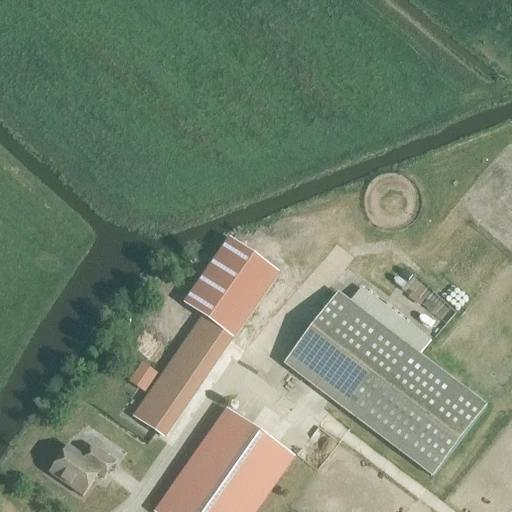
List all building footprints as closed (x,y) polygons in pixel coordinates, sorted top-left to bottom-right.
[(228,241),(185,304),(232,336),(275,273),(228,241)] [(406,294),(447,326),(459,311),(417,279),(406,294)] [(483,405),(336,294),(283,363),(430,475),(483,405)] [(138,350),(155,361),(182,322),(166,310),(138,350)] [(160,437),(206,371),(226,343),(199,324),(133,418),(160,437)] [(140,364),(127,383),(142,394),(155,375),(140,364)] [(281,442),(292,422),(264,408),(254,429),(281,442)] [(155,511),(256,511),(294,458),(227,411),(155,511)] [(84,496),(99,474),(105,479),(116,462),(95,446),(86,460),(68,447),(50,472),(84,496)]
